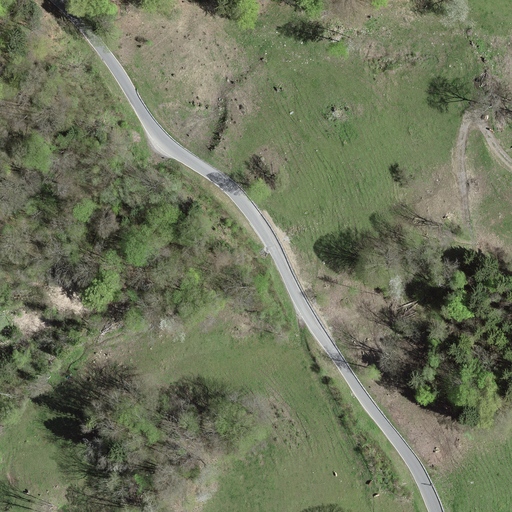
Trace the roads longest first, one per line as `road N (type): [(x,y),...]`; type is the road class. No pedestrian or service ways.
road 1 (tertiary): [(436,511),(420,473),(308,315),(240,196),(153,126),(104,51),(58,0)]
road 2 (track): [(472,245),(459,160),(463,128),(478,119),(511,164)]
